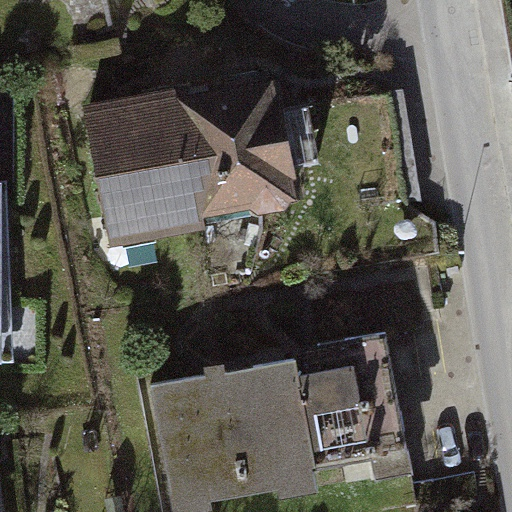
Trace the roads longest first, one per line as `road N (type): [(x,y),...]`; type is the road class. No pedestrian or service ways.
road 1 (residential): [(511,383),(453,28)]
road 2 (residential): [(279,0),(327,24),(453,28)]
